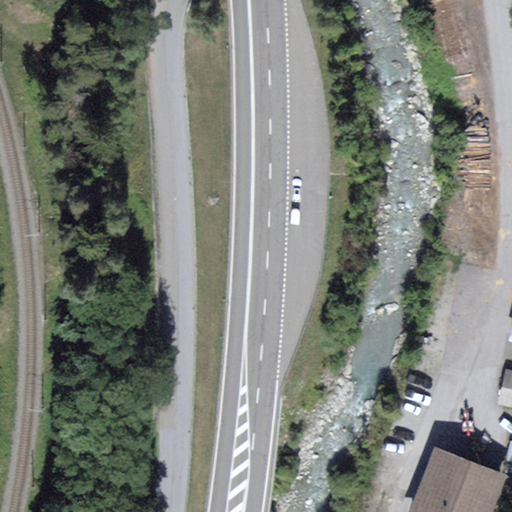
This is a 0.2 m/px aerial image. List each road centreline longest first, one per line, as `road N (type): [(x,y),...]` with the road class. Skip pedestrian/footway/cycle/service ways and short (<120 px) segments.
road 1 (unclassified): [(171,0),(162,28),(180,341),(165,511)]
road 2 (primary): [(233,511),(247,347),(247,0)]
road 3 (track): [(1,24),(111,176),(133,271),(134,352),(147,395),(176,426)]
